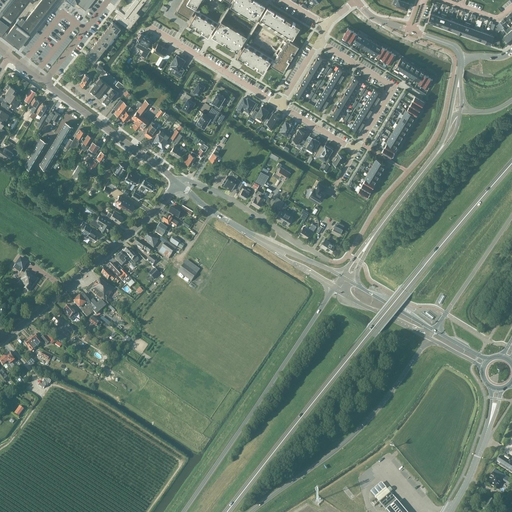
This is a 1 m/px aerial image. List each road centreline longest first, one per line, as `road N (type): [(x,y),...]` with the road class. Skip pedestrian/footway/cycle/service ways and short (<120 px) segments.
road 1 (trunk): [(226,511),(511,163)]
road 2 (trunk): [(332,289),(184,511)]
road 3 (trunk): [(252,511),(336,452),(429,338)]
road 4 (tertiary): [(0,343),(178,184)]
road 5 (residential): [(178,184),(184,178),(230,199),(327,260)]
road 6 (residential): [(178,184),(44,80)]
road 7 (residential): [(355,150),(390,88),(318,42)]
road 8 (trunk): [(434,330),(511,214)]
